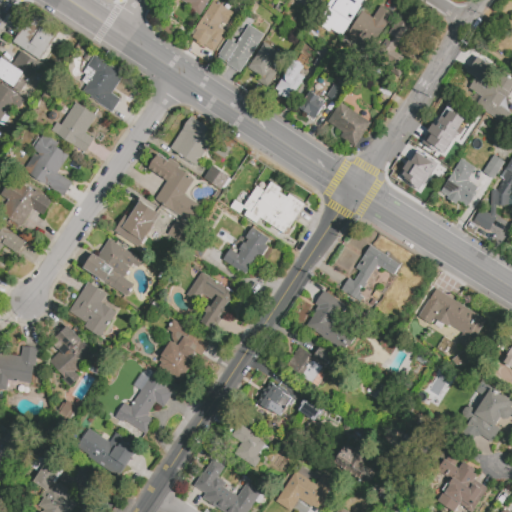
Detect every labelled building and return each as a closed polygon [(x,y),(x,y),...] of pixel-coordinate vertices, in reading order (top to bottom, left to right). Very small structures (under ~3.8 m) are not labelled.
[(180,0),(189,6),(188,8),(199,15),(208,0),(180,0)] [(214,0),(234,13),(226,25),(221,22),(218,27),(225,32),(213,52),(205,46),(202,49),(196,45),(198,42),(190,37),(214,0)] [(294,0),(313,12),(320,0),(294,0)] [(363,0),(342,36),(330,29),(328,31),(316,23),(330,0),(363,0)] [(381,6),(394,15),(369,51),(357,42),(355,45),(345,38),(363,11),(373,18),(381,6)] [(58,35),(40,61),(13,43),(31,16),(58,35)] [(398,18),(410,27),(395,51),(405,58),(400,67),(404,70),(400,78),(388,70),(371,60),(385,39),(390,42),(393,38),(387,34),(398,18)] [(265,35),(239,74),(226,65),(227,63),(224,62),(223,63),(217,59),(218,58),(217,57),(229,39),(237,44),(249,25),(265,35)] [(274,63),(276,64),(277,65),(277,67),(277,69),(276,70),(275,71),(278,73),(268,87),(258,80),(261,77),(248,68),(265,43),(281,53),(274,63)] [(21,51),(40,63),(20,92),(0,78),(0,58),(1,57),(12,64),(21,51)] [(96,55),(119,70),(121,79),(112,93),(121,99),(112,113),(91,99),(93,97),(86,93),(85,89),(97,71),(88,66),(96,55)] [(478,57),(511,79),(511,87),(509,92),(510,93),(507,98),(506,98),(500,106),(511,114),(505,124),(476,105),(482,97),(469,88),(476,78),(467,72),(470,67),(471,67),(478,57)] [(296,59),(302,63),(301,64),(304,67),(299,74),(304,77),(295,91),(299,93),(293,102),(289,99),(286,102),(277,96),(279,92),(275,89),(296,59)] [(0,82),(29,102),(9,132),(0,126),(0,82)] [(334,84),(345,91),(338,103),(327,96),(334,84)] [(324,104),(314,121),(308,117),(308,116),(301,111),(307,100),(306,99),(311,92),(320,98),(319,101),(324,104)] [(78,103),(98,116),(94,122),(96,123),(93,129),(91,128),(87,134),(95,139),(85,154),(53,132),(59,123),(63,125),(78,103)] [(368,128),(355,147),(340,138),(343,132),(328,123),(341,103),(362,117),(365,118),(367,120),(368,122),(368,125),(368,128)] [(421,143),(436,153),(438,150),(443,154),(464,121),(449,112),(444,119),(441,117),(438,122),(435,126),(432,124),(428,131),(428,133),(421,143)] [(192,116),(233,144),(228,152),(230,153),(225,161),(209,150),(207,153),(205,152),(196,165),(171,148),(192,116)] [(71,156),(59,173),(73,183),(64,197),(52,189),(51,187),(46,184),(44,184),(25,171),(36,154),(39,156),(40,154),(35,150),(47,133),(61,142),(58,146),(61,148),(61,149),(71,156)] [(398,175),(419,189),(421,184),(423,186),(437,164),(417,151),(410,161),(408,161),(398,175)] [(201,206),(189,223),(155,200),(168,181),(149,169),(159,155),(165,159),(167,157),(180,166),(178,168),(195,180),(185,196),(201,206)] [(494,155),(505,162),(493,180),(483,173),(494,155)] [(462,159),(476,167),(468,180),(478,186),(475,191),(477,193),(467,209),(457,203),(456,205),(447,199),(448,197),(441,193),(462,159)] [(503,181),(506,184),(507,183),(500,177),(511,159),(511,190),(508,196),(509,196),(509,206),(505,206),(505,207),(496,207),(495,215),(495,217),(497,218),(488,231),(472,221),(480,208),(490,214),(490,206),(491,206),(491,190),(495,190),(495,192),(499,192),(497,191),(503,181)] [(213,165),(230,177),(222,190),(204,179),(213,165)] [(53,200),(44,215),(34,208),(22,227),(1,213),(9,201),(2,196),(14,177),(36,192),(37,190),(53,200)] [(272,182),(283,188),(280,193),(288,198),(291,194),(306,204),(286,235),(261,219),(257,224),(244,216),(247,210),(252,213),(272,182)] [(141,201),(159,213),(155,221),(157,222),(140,248),(115,232),(126,216),(130,218),(141,201)] [(182,242),(189,227),(174,220),(168,235),(182,242)] [(0,249),(3,245),(19,254),(27,241),(1,226),(0,228),(0,249)] [(253,227),(269,239),(265,244),(269,247),(262,257),(259,255),(254,262),(252,260),(247,267),(250,269),(245,275),(223,259),(231,249),(238,254),(241,251),(239,250),(244,242),(246,243),(248,240),(245,238),(253,227)] [(110,239),(144,261),(140,268),(134,264),(125,278),(136,286),(129,297),(85,268),(94,253),(99,256),(110,239)] [(355,300),(341,291),(349,278),(354,282),(360,272),(355,269),(371,245),(400,265),(393,275),(383,268),(382,270),(377,267),(378,265),(359,292),(361,292),(363,294),(363,296),(363,298),(362,300),(361,301),(359,302),(357,302),(355,301),(355,300)] [(186,294),(202,271),(235,294),(226,308),(227,308),(222,314),(211,329),(201,323),(207,313),(205,311),(209,305),(211,307),(215,302),(203,294),(197,302),(186,294)] [(89,282),(108,294),(102,302),(118,313),(102,338),(85,326),(86,323),(69,312),(89,282)] [(436,288),(486,321),(468,349),(456,342),(462,333),(454,328),(452,331),(434,319),(429,326),(417,318),(436,288)] [(324,291),(349,307),(343,316),(337,312),(331,322),(354,337),(345,350),(317,332),(317,333),(307,326),(315,313),(314,312),(317,306),(315,305),(324,291)] [(174,320),(210,344),(203,354),(197,349),(191,358),(195,360),(181,380),(173,375),(171,379),(159,370),(161,367),(159,366),(162,362),(159,361),(162,357),(161,356),(173,340),(172,338),(172,335),(173,333),(168,329),(174,320)] [(69,325),(95,353),(75,372),(80,378),(72,385),(50,361),(61,351),(52,342),(69,325)] [(300,346),(311,354),(309,357),(312,359),(320,347),(334,356),(314,385),(298,374),(296,376),(284,369),(300,346)] [(39,349),(36,367),(34,366),(31,384),(8,380),(7,391),(0,390),(0,354),(21,357),(23,347),(31,347),(39,349)] [(511,370),(503,365),(508,357),(507,356),(511,347),(511,370)] [(150,377),(158,383),(158,384),(164,388),(164,387),(173,393),(163,408),(156,403),(147,415),(155,421),(146,434),(117,415),(125,403),(130,407),(150,377)] [(271,382),(278,386),(278,385),(286,390),(284,393),(292,399),(281,417),(272,412),(271,412),(257,403),(271,382)] [(469,421),(468,421),(465,419),(463,417),(463,414),(463,411),(465,408),(467,407),(470,406),(473,406),(476,408),(477,410),(492,387),(511,400),(511,401),(511,414),(508,419),(500,420),(500,418),(495,425),(500,429),(491,442),(466,426),(469,421)] [(137,450),(126,468),(109,457),(102,467),(88,458),(89,455),(77,447),(89,429),(110,442),(116,433),(124,438),(122,440),(137,450)] [(265,443),(258,455),(261,457),(254,467),(232,453),(239,444),(242,446),(251,433),(265,443)] [(0,464),(11,443),(3,439),(2,440),(0,439),(0,464)] [(343,445),(331,465),(366,485),(374,472),(362,465),(369,453),(355,445),(352,450),(343,445)] [(51,458),(68,469),(59,483),(77,495),(65,511),(43,511),(44,511),(39,506),(44,499),(41,497),(46,491),(34,483),(51,458)] [(488,488),(473,511),(459,504),(454,511),(437,502),(443,493),(445,494),(450,485),(449,484),(451,480),(437,471),(444,459),(459,468),(463,462),(479,472),(474,479),(488,488)] [(240,476),(235,485),(228,480),(219,495),(220,496),(213,506),(193,495),(200,483),(202,484),(207,475),(206,474),(211,466),(212,467),(215,461),(240,476)] [(296,471),(316,485),(321,477),(336,487),(318,511),(316,511),(299,499),(290,511),(275,501),(296,471)]
